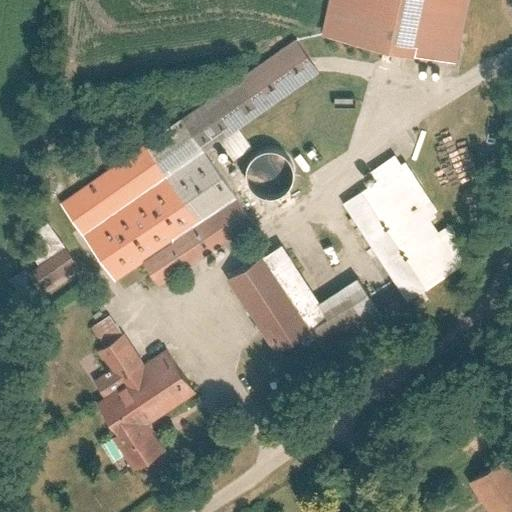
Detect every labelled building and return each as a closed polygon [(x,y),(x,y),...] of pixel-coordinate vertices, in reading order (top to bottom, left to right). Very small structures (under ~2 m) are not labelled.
[(331,0),(322,41),(451,69),(466,0),(331,0)] [(109,223),(155,288),(248,223),(204,159),(265,117),(239,80),(62,201),(87,238),(109,223)] [(241,174),(245,188),(260,199),(276,198),(286,191),(292,177),(289,163),(276,151),(263,149),(246,159),(241,174)] [(406,163),(342,203),(403,301),(467,261),(406,163)] [(64,264),(42,220),(25,229),(46,273),(64,264)] [(353,285),(323,305),(284,246),(225,284),(272,355),(312,329),(334,362),(383,329),(353,285)] [(165,352),(141,365),(127,340),(77,368),(133,468),(159,454),(143,425),(191,399),(165,352)] [(511,511),(511,453),(468,480),(486,511),(511,511)]
